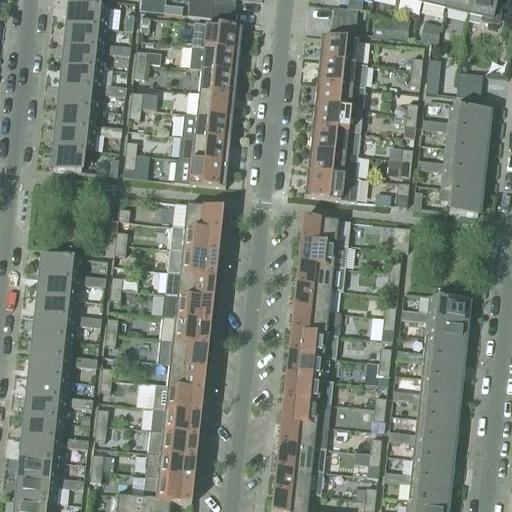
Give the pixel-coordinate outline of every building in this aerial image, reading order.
[(146,17),(163,19),(164,10),(164,0),(147,0),(147,3),(146,17)] [(211,1),(203,0),(188,0),(186,20),(209,23),(210,11),(211,1)] [(211,0),(211,1),(210,11),(234,14),(235,2),(216,0),(211,0)] [(421,0),(420,7),(443,12),(446,0),(421,0)] [(446,0),(443,12),(467,18),(471,0),(446,0)] [(471,0),(467,18),(482,21),(482,23),(503,28),(509,0),(471,0)] [(69,8),(66,29),(105,34),(108,12),(69,8)] [(164,10),(163,19),(180,20),(181,11),(164,10)] [(234,14),(210,11),(209,23),(232,26),(234,14)] [(333,12),(331,24),(355,27),(357,15),(343,14),(333,12)] [(124,36),(131,36),(133,21),(126,20),(124,36)] [(138,21),(137,38),(148,39),(150,23),(138,21)] [(355,27),(331,24),(330,36),(354,39),(355,27)] [(66,29),(64,50),(103,54),(104,50),(105,34),(66,29)] [(205,29),(202,52),(238,56),(239,52),(241,33),(205,29)] [(371,41),(389,43),(390,34),(372,32),(371,41)] [(390,34),(389,43),(406,45),(407,36),(390,34)] [(419,47),(429,48),(433,48),(437,49),(438,40),(420,38),(419,47)] [(318,60),(318,65),(354,69),(356,45),(320,41),(318,60)] [(64,50),(62,70),(101,74),(103,58),(103,54),(64,50)] [(104,50),(103,54),(103,58),(116,60),(116,51),(104,50)] [(116,51),(116,60),(128,61),(129,52),(116,51)] [(188,74),(200,75),(236,79),(236,74),(237,74),(239,56),(238,56),(202,52),(190,51),(188,74)] [(135,56),(133,68),(145,69),(146,57),(135,56)] [(410,63),(409,75),(420,76),(421,64),(410,63)] [(316,83),(315,87),(352,91),(354,69),(318,65),(317,65),(316,83)] [(145,69),(133,68),(132,83),(143,85),(145,69)] [(62,70),(60,90),(99,95),(99,90),(101,74),(62,70)] [(200,75),(197,98),(234,102),(236,84),(235,84),(236,79),(200,75)] [(420,76),(409,75),(407,91),(419,92),(420,76)] [(457,78),(456,90),(480,93),(481,81),(457,78)] [(429,81),(428,92),(427,99),(436,100),(438,82),(429,81)] [(313,110),(361,115),(363,93),(352,91),(315,87),(313,105),(314,105),(313,110)] [(60,90),(58,110),(97,115),(98,99),(99,95),(60,90)] [(99,90),(99,95),(98,99),(111,100),(112,92),(99,90)] [(480,93),(456,90),(455,102),(479,105),(480,93)] [(112,92),(111,100),(124,102),(125,93),(112,92)] [(130,97),(129,113),(140,114),(141,99),(130,97)] [(197,98),(195,120),(231,124),(231,119),(232,119),(234,102),(197,98)] [(405,109),(404,120),(415,121),(417,110),(405,109)] [(58,110),(56,131),(94,135),(95,131),(97,115),(58,110)] [(312,115),(310,133),(359,138),(361,115),(313,110),(312,115)] [(449,111),(447,128),(446,132),(485,136),(488,115),(449,111)] [(140,114),(129,113),(127,125),(139,126),(140,114)] [(180,142),(192,144),(192,143),(228,147),(229,147),(231,129),(230,129),(231,124),(195,120),(195,121),(183,120),(181,141),(180,142)] [(415,121),(404,120),(403,132),(414,133),(415,121)] [(420,134),(433,135),(434,126),(421,125),(420,134)] [(434,126),(433,135),(446,137),(446,132),(447,128),(434,126)] [(56,131),(53,151),(92,155),(94,140),(94,135),(56,131)] [(95,131),(94,135),(94,140),(107,141),(108,132),(95,131)] [(121,134),(108,132),(107,141),(120,142),(121,134)] [(446,137),(444,152),(483,157),(485,136),(446,132),(446,137)] [(309,151),(308,155),(356,161),(359,138),(310,133),(308,151),(309,151)] [(360,136),(359,153),(376,153),(376,137),(360,136)] [(190,166),(226,170),(227,170),(228,152),(228,147),(192,143),(192,144),(190,166)] [(125,147),(124,159),(135,160),(136,148),(125,147)] [(92,155),(53,151),(51,175),(80,178),(81,167),(91,168),(92,155)] [(444,152),(442,168),(442,173),(481,177),(483,157),(444,152)] [(401,154),(399,165),(410,167),(412,155),(401,154)] [(307,160),(305,178),(306,178),(342,182),(354,183),(356,161),(308,155),(308,160),(307,160)] [(135,160),(124,159),(122,174),(133,176),(135,160)] [(366,179),(368,161),(357,160),(355,178),(366,179)] [(108,181),(116,181),(117,165),(110,164),(108,181)] [(410,167),(399,165),(398,181),(409,182),(410,167)] [(226,170),(190,166),(188,189),(224,193),(226,174),(226,170)] [(430,167),(417,166),(416,174),(429,176),(430,167)] [(430,167),(429,176),(442,177),(442,173),(442,168),(430,167)] [(442,173),(442,177),(440,193),(479,197),(481,177),(442,173)] [(342,182),(306,178),(305,183),(303,201),(339,205),(342,182)] [(395,200),(407,201),(408,189),(396,188),(395,200)] [(479,197),(440,193),(438,206),(449,207),(448,217),(476,220),(479,197)] [(420,198),(413,197),(412,214),(419,214),(420,198)] [(389,199),(375,198),(374,208),(388,210),(389,199)] [(407,201),(395,200),(394,210),(394,211),(405,213),(407,201)] [(186,210),(183,233),(219,237),(221,214),(186,210)] [(117,226),(128,227),(129,215),(118,214),(117,226)] [(301,222),(298,246),(334,249),(337,226),(301,222)] [(171,232),(168,254),(216,260),(219,237),(183,233),(171,232)] [(115,237),(114,249),(125,250),(126,238),(115,237)] [(390,255),(401,257),(403,241),(391,239),(390,255)] [(298,246),(296,268),(332,272),(344,273),(346,251),(334,249),(298,246)] [(125,250),(114,249),(113,261),(124,262),(125,250)] [(168,254),(166,277),(214,282),(216,260),(168,254)] [(42,259),(40,280),(39,281),(79,285),(79,281),(81,264),(42,259)] [(388,266),(387,278),(398,279),(400,268),(388,266)] [(296,268),(294,291),(330,295),(332,272),(296,268)] [(164,300),(212,305),(214,282),(166,277),(163,300),(164,300)] [(398,279),(387,278),(386,290),(397,291),(398,279)] [(37,280),(35,301),(76,305),(78,289),(79,285),(39,281),(40,280),(37,280)] [(78,289),(91,291),(92,282),(79,281),(79,285),(78,289)] [(92,282),(91,291),(104,292),(105,283),(92,282)] [(110,282),(109,294),(120,295),(122,283),(110,282)] [(294,291),(291,314),(327,317),(330,295),(294,291)] [(120,295),(109,294),(108,306),(119,307),(120,295)] [(164,300),(161,322),(209,328),(212,305),(164,300)] [(33,322),(35,322),(35,321),(74,325),(75,321),(76,305),(35,301),(33,322)] [(428,301),(426,318),(426,323),(465,327),(465,326),(467,305),(428,301)] [(384,312),(382,323),(393,325),(395,313),(384,312)] [(291,314),(289,336),(325,340),(327,317),(291,314)] [(401,315),(400,324),(413,325),(414,317),(401,315)] [(414,317),(413,325),(425,327),(426,323),(426,318),(414,317)] [(35,322),(33,341),(72,345),(74,330),(74,325),(35,321),(35,322)] [(74,330),(87,331),(88,322),(75,321),(74,325),(74,330)] [(373,321),(370,341),(380,342),(382,322),(373,321)] [(100,324),(88,322),(87,331),(100,333),(100,324)] [(161,322),(158,345),(207,350),(209,328),(161,322)] [(393,325),(382,323),(381,335),(392,336),(393,325)] [(426,323),(425,327),(424,343),(465,347),(467,326),(465,326),(465,327),(426,323)] [(106,324),(104,339),(115,341),(117,325),(106,324)] [(286,359),(322,363),(334,364),(336,341),(325,340),(289,336),(286,359)] [(115,341),(104,339),(103,351),(114,352),(115,341)] [(33,341),(31,362),(70,366),(71,362),(72,345),(33,341)] [(422,359),(421,363),(460,367),(460,368),(462,368),(465,347),(424,343),(422,359)] [(156,368),(168,369),(204,373),(207,350),(158,345),(156,368)] [(379,353),(377,369),(389,370),(390,354),(379,353)] [(395,365),(408,366),(409,357),(396,356),(395,365)] [(422,359),(409,357),(408,366),(421,367),(421,363),(422,359)] [(286,359),(284,382),(320,385),(322,363),(286,359)] [(31,362),(29,382),(68,386),(70,370),(70,366),(31,362)] [(71,362),(70,366),(70,370),(82,372),(83,363),(71,362)] [(96,364),(83,363),(82,372),(95,373),(96,364)] [(421,367),(419,383),(458,387),(460,368),(460,367),(421,363),(421,367)] [(204,373),(168,369),(166,392),(202,396),(204,373)] [(389,370),(377,369),(376,380),(387,382),(389,370)] [(101,373),(99,385),(110,386),(112,374),(101,373)] [(29,382),(26,402),(66,406),(66,402),(68,386),(29,382)] [(284,382),(281,404),(329,409),(332,387),(320,385),(284,382)] [(419,383),(418,399),(417,404),(456,408),(458,387),(419,383)] [(110,386),(99,385),(98,396),(109,398),(110,386)] [(154,390),(151,413),(199,418),(202,396),(166,392),(154,390)] [(391,405),(404,407),(405,398),(392,396),(391,405)] [(417,408),(417,404),(418,399),(405,398),(404,407),(417,408)] [(26,402),(24,422),(64,427),(65,411),(66,406),(26,402)] [(65,411),(78,412),(79,404),(66,402),(66,406),(65,411)] [(374,402),(373,414),(384,415),(385,404),(374,402)] [(79,404),(78,412),(91,414),(92,405),(79,404)] [(281,404),(281,411),(279,427),(327,432),(329,409),(281,404)] [(417,408),(415,424),(454,428),(456,408),(417,404),(417,408)] [(151,413),(149,436),(197,441),(199,418),(151,413)] [(96,414),(94,430),(106,431),(107,416),(96,414)] [(384,415),(373,414),(371,426),(382,427),(384,415)] [(24,422),(22,443),(62,447),(62,443),(64,427),(24,422)] [(415,424),(413,440),(413,444),(452,448),(454,428),(415,424)] [(279,427),(276,450),(324,455),(327,432),(279,427)] [(106,431),(94,430),(93,446),(104,447),(106,431)] [(149,436),(147,458),(195,464),(197,441),(149,436)] [(387,446),(399,447),(400,438),(387,437),(387,446)] [(413,440),(400,438),(399,447),(412,448),(413,444),(413,440)] [(20,463),(60,467),(61,452),(62,447),(22,443),(20,463)] [(61,452),(74,453),(75,444),(62,443),(62,447),(61,452)] [(74,453),(87,454),(88,446),(75,444),(74,453)] [(369,444),(368,459),(379,461),(380,445),(369,444)] [(412,448),(411,464),(449,469),(452,448),(413,444),(412,448)] [(276,450),(274,472),(322,477),(324,455),(276,450)] [(147,458),(144,481),(192,486),(195,464),(147,458)] [(379,461),(368,459),(367,467),(378,468),(379,461)] [(91,460),(90,475),(101,476),(102,461),(91,460)] [(18,462),(15,483),(57,488),(58,484),(60,467),(20,463),(18,462)] [(411,464),(409,480),(408,485),(447,489),(449,469),(411,464)] [(272,495),(308,499),(319,500),(322,477),(274,472),(272,495)] [(101,476),(90,475),(88,487),(99,488),(101,476)] [(383,478),(382,486),(395,488),(396,479),(383,478)] [(395,488),(408,489),(408,485),(409,480),(396,479),(395,488)] [(144,481),(142,503),(143,503),(143,505),(169,508),(190,510),(192,486),(144,481)] [(13,505),(15,505),(15,503),(55,508),(57,492),(57,488),(15,483),(13,505)] [(71,485),(58,484),(57,488),(57,492),(70,494),(71,485)] [(70,494),(83,495),(84,486),(71,485),(70,494)] [(408,489),(406,505),(445,509),(445,508),(447,489),(408,485),(408,489)] [(364,493),(363,505),(374,506),(375,494),(364,493)] [(269,511),(306,511),(308,499),(272,495),(269,511)] [(115,511),(141,511),(143,505),(143,503),(142,503),(116,500),(115,511)] [(15,503),(15,505),(14,511),(54,511),(55,508),(15,503)]
